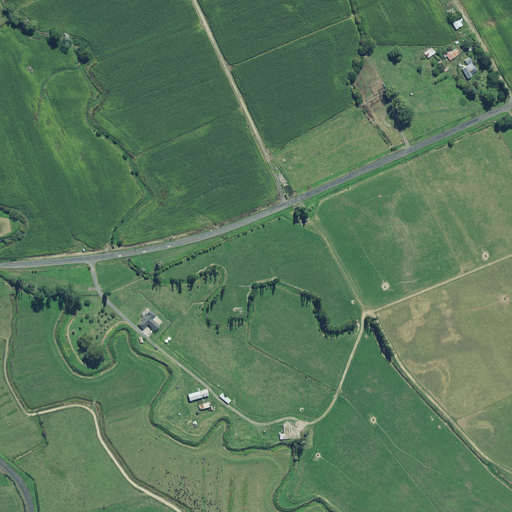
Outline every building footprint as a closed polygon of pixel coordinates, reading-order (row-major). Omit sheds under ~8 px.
[(464,25),(460,18),(452,23),(456,29),(464,25)] [(461,52),(458,47),(446,56),(450,61),(461,52)] [(435,53),(432,48),(424,53),(427,58),(435,53)] [(470,57),(464,60),(467,66),(461,69),(467,79),(472,76),(471,74),(477,71),(475,66),(476,66),(473,60),(472,61),(470,57)] [(155,315),(149,310),(145,315),(141,319),(142,320),(138,325),(143,329),(147,324),(154,331),(159,326),(152,319),(155,315)] [(208,396),(206,389),(187,395),(189,401),(208,396)] [(230,401),(222,393),(219,397),(228,404),(230,401)] [(199,410),(210,407),(211,411),(213,410),(211,402),(208,403),(198,405),(199,410)] [(279,440),(284,439),(290,439),(289,426),(283,426),(283,434),(279,434),(279,440)]
